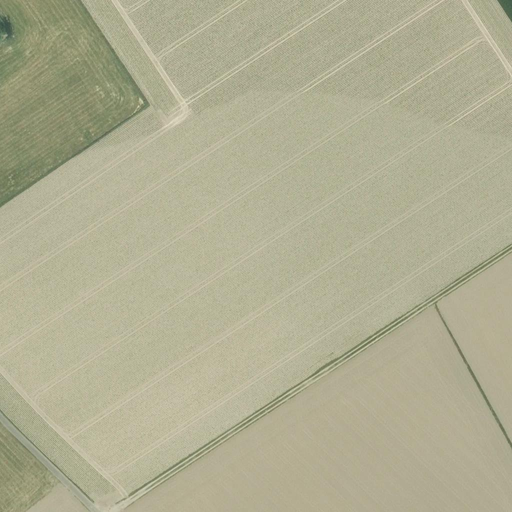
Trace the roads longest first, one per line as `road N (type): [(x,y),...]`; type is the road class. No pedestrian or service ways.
road 1 (track): [(511,244),(109,511)]
road 2 (unclassified): [(82,511),(0,417)]
